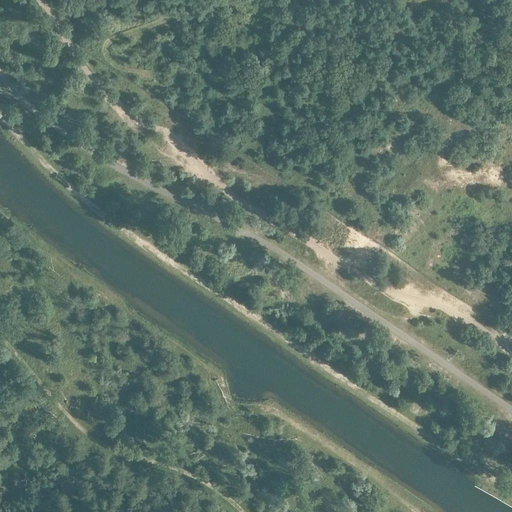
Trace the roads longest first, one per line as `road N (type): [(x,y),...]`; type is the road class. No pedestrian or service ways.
road 1 (track): [(511,410),(283,255),(69,137),(0,75)]
road 2 (unknown): [(42,0),(111,103),(165,120),(213,181),(388,292),(460,316),(511,349)]
